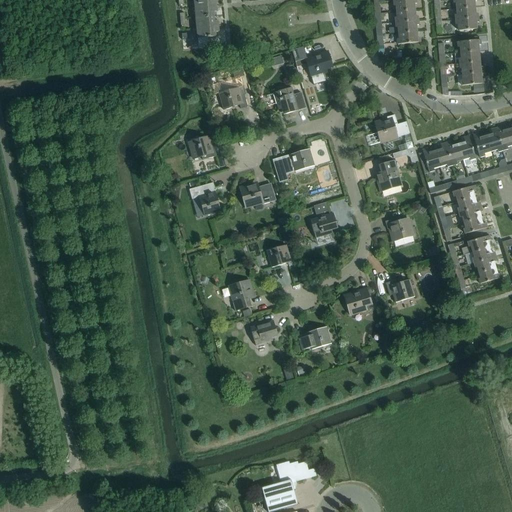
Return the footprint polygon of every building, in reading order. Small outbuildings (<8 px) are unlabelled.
[(193,0),(194,8),(216,6),(216,0),(212,1),(212,0),(193,0)] [(397,12),(414,10),(414,4),(416,4),(416,0),(408,0),(393,1),(394,6),(396,6),(397,12)] [(457,9),(474,8),(474,1),(477,1),(476,0),(453,0),(454,4),(456,3),(457,9)] [(195,18),(214,17),(213,12),(217,12),(216,6),(194,8),(195,18)] [(456,20),(478,18),(478,14),(475,14),(474,8),(457,9),(457,15),(455,15),(456,20)] [(396,23),(418,21),(418,16),(415,17),(414,10),(397,12),(397,18),(395,18),(396,23)] [(196,29),(218,26),(218,21),(214,21),(214,17),(195,18),(196,29)] [(478,18),(456,20),(456,25),(458,25),(459,31),(476,29),(476,23),(478,23),(478,18)] [(398,33),(416,32),(416,25),(418,25),(418,21),(396,23),(396,28),(398,28),(398,33)] [(218,26),(196,29),(198,45),(208,44),(207,38),(216,37),(215,32),(219,32),(218,26)] [(416,32),(398,33),(399,39),(397,39),(397,45),(420,43),(420,38),(417,38),(416,32)] [(461,53),(478,52),(478,45),(481,45),(480,40),(458,42),(458,48),(460,47),(461,53)] [(303,47),(292,50),(295,62),(307,58),(303,47)] [(460,64),(482,62),(482,58),(479,58),(478,52),(461,53),(461,58),(459,59),(460,64)] [(328,53),(305,59),(313,85),(323,82),(321,75),(327,73),(326,69),(332,67),(328,53)] [(462,75),(480,73),(480,67),(482,67),(482,62),(460,64),(460,69),(462,68),(462,75)] [(232,72),(234,79),(245,76),(243,69),(232,72)] [(480,73),(462,75),(463,80),(461,81),(461,86),(484,84),(484,79),(481,80),(480,73)] [(247,107),(244,98),(244,95),(240,96),(238,88),(219,94),(223,110),(232,108),(232,106),(239,104),(240,109),(247,107)] [(305,109),(303,99),(301,93),(294,95),(291,88),(273,93),(278,110),(284,108),(286,115),(305,109)] [(406,122),(397,125),(394,115),(386,118),(387,120),(374,123),(380,143),(397,138),(409,134),(406,122)] [(511,145),(511,142),(508,129),(502,131),(501,127),(496,129),(502,151),(508,150),(507,147),(511,145)] [(497,153),(502,151),(496,129),(491,130),(492,134),(485,136),(490,152),(496,150),(497,153)] [(490,152),(485,136),(479,138),(478,134),(472,136),(473,139),(471,140),(477,159),(484,156),(484,154),(490,152)] [(208,137),(198,139),(188,142),(193,160),(201,157),(202,160),(216,157),(214,149),(212,149),(208,137)] [(477,159),(471,140),(469,140),(469,137),(463,138),(464,142),(458,144),(462,160),(463,160),(465,166),(476,163),(475,159),(477,159)] [(462,160),(458,144),(451,146),(450,142),(445,144),(452,166),(457,165),(456,162),(462,160)] [(447,168),(452,166),(445,144),(440,145),(441,149),(435,151),(440,167),(446,165),(447,168)] [(414,148),(404,151),(405,155),(409,158),(411,165),(418,163),(414,148)] [(294,172),(304,169),(314,166),(309,149),(272,160),(279,183),(288,180),(285,170),(293,168),(294,172)] [(440,167),(435,151),(428,153),(427,149),(422,151),(423,153),(419,154),(418,153),(418,154),(424,174),(434,171),(433,169),(440,167)] [(381,192),(400,186),(395,169),(397,169),(395,161),(382,165),(384,172),(382,173),(382,175),(376,176),(381,192)] [(508,171),(507,166),(506,166),(504,162),(499,163),(500,168),(495,169),(497,175),(508,171)] [(485,178),(497,175),(495,169),(483,173),(485,178)] [(469,183),(467,178),(464,179),(462,172),(455,175),(457,181),(456,181),(458,186),(469,183)] [(467,178),(469,183),(481,179),(479,174),(467,178)] [(446,190),(458,186),(456,181),(445,184),(446,190)] [(213,183),(203,186),(188,190),(191,200),(198,198),(203,217),(221,211),(213,183)] [(271,186),(258,189),(256,190),(255,184),(239,188),(245,208),(262,203),(262,205),(276,201),(271,186)] [(430,194),(446,190),(445,184),(428,189),(430,194)] [(457,202),(474,197),(473,191),(475,190),(474,186),(452,192),(454,197),(455,197),(457,202)] [(436,209),(441,207),(438,196),(433,198),(436,209)] [(458,213),(480,207),(479,203),(476,203),(474,197),(457,202),(459,208),(457,209),(458,213)] [(328,210),(326,201),(313,205),(316,213),(328,210)] [(421,212),(424,207),(419,204),(416,209),(421,212)] [(439,219),(444,217),(441,207),(436,209),(439,219)] [(463,223),(481,218),(479,212),(481,211),(480,207),(458,213),(460,218),(461,217),(463,223)] [(333,214),(323,217),(310,221),(313,229),(315,239),(332,234),(330,228),(337,226),(333,214)] [(279,226),(289,224),(287,216),(277,219),(279,226)] [(442,229),(447,228),(444,217),(439,219),(442,229)] [(398,218),(394,219),(385,222),(387,230),(389,229),(393,242),(412,236),(407,219),(399,222),(398,218)] [(481,218),(463,223),(465,229),(463,229),(465,234),(487,228),(485,223),(482,224),(481,218)] [(447,228),(442,229),(445,240),(451,238),(447,228)] [(472,252),(489,247),(487,241),(490,240),(489,236),(467,242),(469,247),(470,247),(472,252)] [(295,265),(293,255),(292,252),(288,254),(285,246),(267,251),(269,258),(272,268),(280,265),(280,264),(287,261),(289,267),(295,265)] [(451,259),(456,257),(453,246),(448,248),(451,259)] [(473,263),(495,257),(494,253),(491,253),(489,247),(472,252),(474,258),(472,259),(473,263)] [(437,248),(431,249),(433,257),(439,255),(437,248)] [(454,269),(459,267),(456,257),(451,259),(454,269)] [(478,273),(495,268),(494,262),(496,261),(495,257),(473,263),(475,268),(476,267),(478,273)] [(433,261),(437,271),(445,268),(442,258),(433,261)] [(457,279),(462,278),(459,267),(454,269),(457,279)] [(495,268),(478,273),(480,279),(478,279),(479,284),(501,278),(500,273),(497,274),(495,268)] [(462,278),(457,279),(460,290),(465,288),(462,278)] [(414,297),(412,289),(409,280),(400,283),(401,284),(393,287),(392,281),(385,284),(388,293),(389,296),(393,295),(395,303),(414,297)] [(248,281),(239,284),(229,286),(234,304),(232,305),(234,311),(247,308),(245,300),(248,300),(247,298),(253,296),(248,281)] [(344,297),(347,306),(349,315),(366,310),(366,311),(372,309),(371,304),(369,299),(366,289),(344,297)] [(273,321),(263,324),(250,328),(255,346),(272,341),(270,335),(277,333),(273,321)] [(331,344),(328,337),(326,327),(297,336),(301,348),(310,345),(311,350),(331,344)] [(380,342),(383,352),(391,350),(388,340),(380,342)] [(306,462),(298,464),(297,462),(289,464),(289,462),(276,465),(281,483),(261,488),(267,511),(271,511),(297,505),(293,487),(291,488),(290,485),(292,484),(291,481),(294,480),(294,482),(316,476),(314,469),(308,470),(306,462)] [(203,502),(195,504),(196,510),(204,508),(203,502)]
